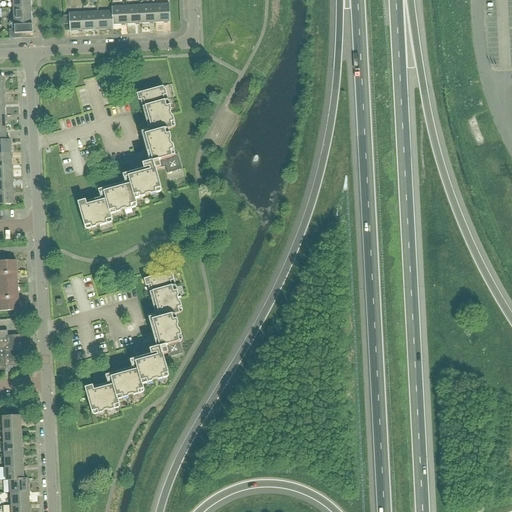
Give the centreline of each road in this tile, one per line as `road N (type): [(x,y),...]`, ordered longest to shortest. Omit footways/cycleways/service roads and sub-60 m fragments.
road 1 (motorway): [(339,0),(326,149),(298,243),(188,439),(159,511)]
road 2 (motorway): [(421,511),(395,0)]
road 3 (motorway): [(357,0),(383,511)]
road 4 (motorway): [(511,317),(464,231),(443,173),(403,0)]
road 5 (residential): [(27,53),(182,46),(193,34),(192,0)]
road 6 (residential): [(37,224),(27,53)]
road 7 (residential): [(45,383),(37,224)]
road 8 (residential): [(511,148),(478,46),(476,0)]
road 9 (motorway): [(199,511),(255,483),(305,490),(337,511)]
road 10 (residential): [(52,511),(45,383)]
